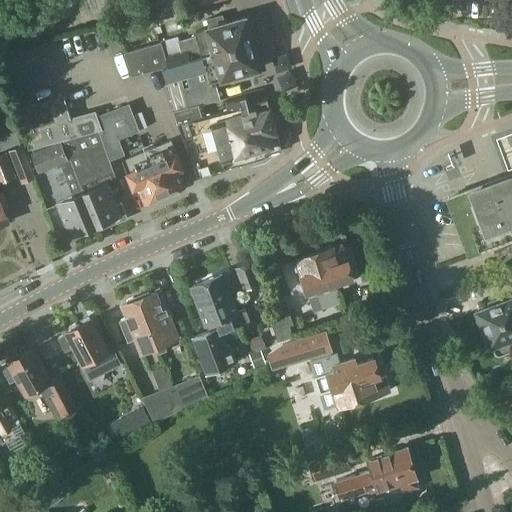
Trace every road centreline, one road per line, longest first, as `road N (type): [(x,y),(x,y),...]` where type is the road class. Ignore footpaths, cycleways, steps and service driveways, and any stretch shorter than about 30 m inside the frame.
road 1 (residential): [(0,318),(275,191)]
road 2 (residential): [(448,378),(406,244),(388,151)]
road 3 (residential): [(489,511),(448,378)]
